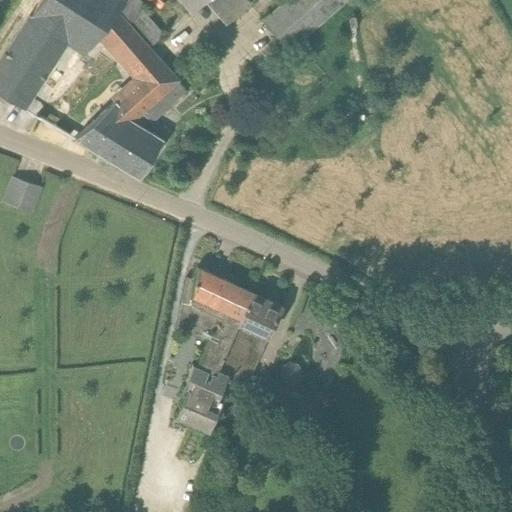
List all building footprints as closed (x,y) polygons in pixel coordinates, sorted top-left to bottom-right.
[(124,60),(128,65),(129,66),(149,49),(116,13),(126,0),(40,0),(0,62),(0,93),(23,108),(66,43),(84,55),(100,34),(124,60)] [(163,36),(139,8),(142,2),(138,0),(126,0),(116,13),(149,49),(163,36)] [(177,0),(189,13),(203,0),(226,24),(253,0),(177,0)] [(286,0),(263,21),(289,51),(347,0),(286,0)] [(176,80),(159,61),(149,70),(73,138),(95,152),(130,121),(132,119),(176,80)] [(95,152),(107,159),(138,178),(162,139),(145,130),(150,122),(185,90),(176,80),(132,119),(130,121),(95,152)] [(14,177),(7,196),(4,203),(30,213),(40,187),(14,177)] [(213,376),(252,293),(197,267),(195,279),(186,278),(176,330),(198,334),(208,339),(196,366),(192,365),(180,392),(184,394),(175,416),(209,431),(221,403),(216,401),(225,381),(213,376)] [(261,350),(281,306),(252,293),(213,376),(225,381),(227,376),(236,380),(252,345),(261,350)] [(303,375),(303,374),(303,373),(303,372),(302,371),(302,370),(302,369),(301,368),(301,367),(300,366),(299,366),(298,365),(298,364),(297,364),(296,363),(295,363),(294,362),(293,362),(292,362),(291,362),(290,362),(288,362),(287,362),(286,363),(285,363),(284,364),(283,365),(282,366),(281,366),(281,367),(280,368),(279,369),(279,370),(279,371),(279,372),(278,373),(278,374),(278,375),(279,376),(279,377),(279,378),(280,379),(280,380),(281,381),(281,382),(282,383),(283,384),(284,384),(284,385),(285,385),(286,386),(287,386),(288,386),(289,386),(291,386),(292,386),(293,386),(294,386),(295,386),(296,385),(297,385),(298,384),(299,383),(300,382),(301,381),(301,380),(302,379),(302,378),(302,377),(303,376),(303,375)] [(297,393),(270,380),(261,401),(286,415),(297,393)]
